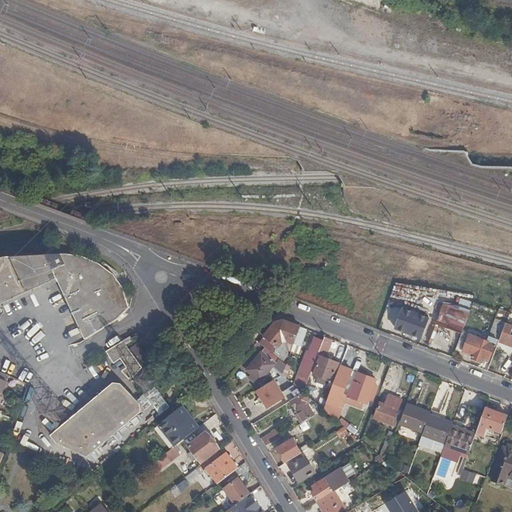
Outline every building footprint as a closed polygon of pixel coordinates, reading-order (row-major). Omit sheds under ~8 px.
[(28,256),(15,256),(3,257),(0,258),(0,305),(39,287),(56,279),(85,339),(110,324),(116,320),(118,318),(123,313),(128,307),(122,287),(113,275),(99,264),(81,256),(64,253),(45,255),(28,256)] [(414,311),(418,301),(407,299),(396,330),(400,331),(407,334),(422,340),(425,331),(429,332),(431,326),(428,325),(419,317),(420,313),(414,311)] [(439,326),(467,332),(472,309),(445,303),(439,326)] [(396,325),(402,309),(389,304),(383,320),(396,325)] [(260,333),(264,336),(275,323),(270,319),(260,333)] [(505,323),(505,322),(499,320),(493,338),(499,340),(505,323)] [(264,336),(259,343),(265,348),(274,354),(276,351),(278,348),(283,343),(286,342),(294,345),(301,328),(284,321),(275,323),(264,336)] [(499,340),(499,342),(511,346),(511,325),(505,323),(499,340)] [(307,330),(301,328),(294,345),(301,347),(307,330)] [(494,344),(470,335),(464,352),(474,355),(472,359),(483,363),(484,358),(489,360),(494,344)] [(129,336),(122,341),(125,344),(132,340),(129,336)] [(331,339),(325,336),(323,341),(317,356),(320,357),(324,358),(331,339)] [(317,356),(323,341),(313,337),(294,386),(303,393),(317,356)] [(138,363),(127,348),(125,344),(122,341),(106,352),(114,364),(121,359),(126,367),(121,370),(130,379),(141,368),(138,363)] [(331,353),(338,355),(340,343),(334,341),(331,353)] [(146,357),(136,342),(127,348),(138,363),(146,357)] [(286,342),(283,343),(278,348),(276,351),(283,356),(285,353),(286,346),(286,342)] [(274,354),(265,348),(247,371),(252,375),(250,378),(258,384),(274,366),(283,373),(286,365),(286,363),(274,354)] [(339,364),(324,358),(320,357),(314,375),(333,382),(339,364)] [(292,367),(286,365),(283,373),(282,375),(287,380),(292,367)] [(0,378),(7,381),(9,376),(0,372),(0,378)] [(373,389),(376,381),(352,372),(343,395),(350,397),(347,403),(361,408),(362,402),(367,404),(369,400),(373,401),(377,390),(373,389)] [(284,397),(288,403),(291,401),(303,393),(294,386),(293,385),(282,393),(274,380),(257,391),(268,408),(284,397)] [(60,444),(89,458),(140,412),(139,402),(120,384),(112,383),(53,435),(60,444)] [(296,415),(301,424),(324,410),(319,406),(312,410),(307,403),(311,400),(303,393),(291,401),(298,414),(296,415)] [(393,425),(402,400),(389,395),(386,405),(380,403),(378,409),(376,409),(375,413),(376,413),(375,419),(393,425)] [(342,403),(329,398),(324,410),(336,420),(342,403)] [(431,413),(406,404),(398,424),(423,433),(431,413)] [(177,444),(199,427),(183,407),(159,426),(176,446),(177,444)] [(507,417),(485,408),(475,434),(483,437),(484,434),(499,439),(507,417)] [(432,410),(431,413),(423,433),(423,436),(446,444),(452,427),(453,424),(438,419),(440,414),(432,410)] [(300,434),(311,427),(307,422),(296,429),(300,434)] [(475,435),(452,427),(446,444),(445,447),(468,455),(475,435)] [(262,440),(266,446),(282,436),(278,428),(272,431),(273,433),(262,440)] [(380,457),(385,461),(394,434),(390,432),(380,457)] [(202,462),(218,449),(206,433),(189,446),(193,450),(188,454),(193,461),(198,457),(202,462)] [(446,444),(423,436),(419,445),(443,453),(445,447),(446,444)] [(276,449),(286,463),(301,453),(292,439),(276,449)] [(365,444),(356,449),(359,453),(369,447),(365,444)] [(511,478),(511,447),(508,446),(507,450),(504,449),(491,482),(503,486),(506,476),(511,478)] [(175,447),(166,454),(172,462),(181,455),(175,447)] [(218,483),(238,468),(227,453),(206,469),(218,483)] [(299,482),(315,473),(306,457),(299,462),(298,460),(289,466),(299,482)] [(356,472),(350,463),(342,468),(348,478),(356,472)] [(402,467),(400,473),(405,477),(407,478),(410,469),(402,467)] [(332,493),(335,492),(350,482),(348,478),(342,468),(325,479),(333,491),(331,492),(332,493)] [(190,483),(200,475),(196,469),(186,478),(190,483)] [(228,510),(250,493),(239,478),(220,492),(225,499),(221,502),(228,510)] [(180,494),(191,486),(186,479),(175,487),(180,494)] [(333,491),(325,479),(313,486),(316,491),(312,493),(317,501),(331,492),(333,491)] [(430,506),(436,502),(427,495),(420,489),(416,494),(430,506)] [(332,493),(317,502),(323,511),(339,511),(345,509),(335,492),(332,493)] [(263,511),(250,493),(228,510),(225,511),(263,511)]
